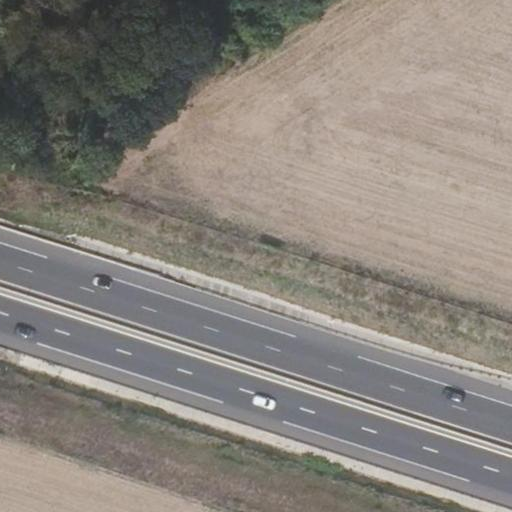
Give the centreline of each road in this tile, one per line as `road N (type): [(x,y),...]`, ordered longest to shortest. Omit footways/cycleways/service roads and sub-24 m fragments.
road 1 (motorway): [(0,312),(511,475)]
road 2 (motorway): [(511,423),(0,260)]
